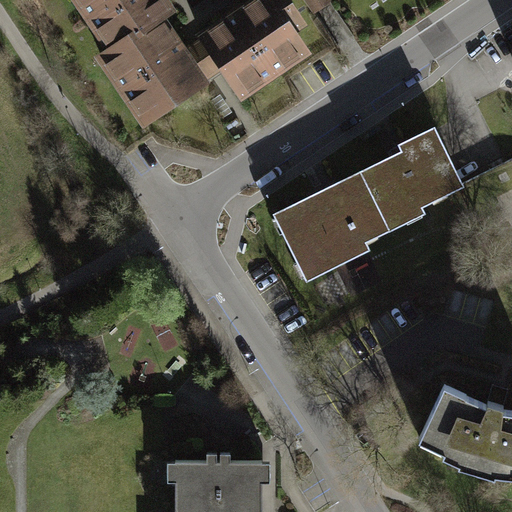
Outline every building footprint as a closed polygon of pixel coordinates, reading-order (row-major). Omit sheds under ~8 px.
[(149,0),(59,0),(97,58),(150,24),(161,17),(149,0)] [(299,28),(279,0),(254,0),(195,42),(237,102),(303,56),(288,35),(299,28)] [(326,3),(324,0),(300,0),(309,14),(326,3)] [(150,24),(97,58),(84,66),(130,136),(195,94),(150,24)] [(396,160),(356,179),(384,237),(418,221),(415,215),(457,195),(428,135),(393,152),(396,160)] [(384,237),(356,179),(271,220),(303,286),(367,255),(363,248),(384,237)] [(338,290),(340,299),(367,293),(362,267),(330,274),(333,291),(338,290)] [(478,405),(436,386),(412,441),(438,452),(436,457),(451,462),(452,467),(487,475),(488,472),(507,476),(507,471),(511,471),(511,412),(496,411),(478,405)] [(261,511),(261,506),(261,482),(270,482),(271,463),(262,463),(262,460),(232,460),(232,452),(205,452),(205,460),(175,460),(175,462),(168,462),(168,480),(176,480),(176,489),(175,511),(261,511)]
